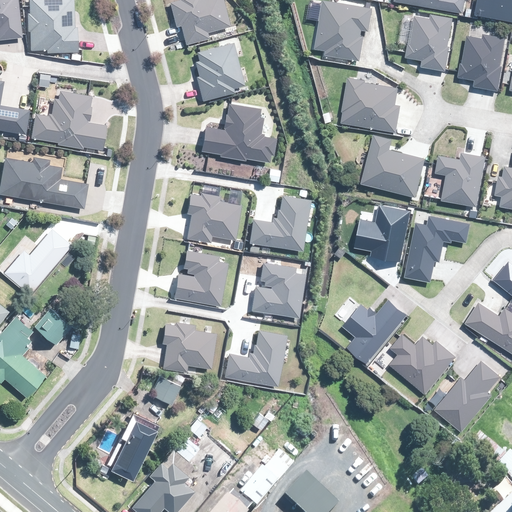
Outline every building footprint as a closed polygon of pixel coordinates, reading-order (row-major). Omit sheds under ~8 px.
[(0,0),(0,39),(23,37),(19,0),(0,0)] [(74,0),(29,0),(30,12),(28,12),(28,31),(31,31),(31,49),(47,49),(47,51),(78,52),(79,27),(75,27),(75,15),(74,15),(74,0)] [(183,25),(185,44),(210,38),(208,32),(230,28),(223,0),(163,0),(164,5),(169,3),(176,27),(183,25)] [(373,6),(330,0),(324,0),(321,18),(317,17),(312,50),(325,52),(324,55),(360,60),(364,38),(362,37),(363,29),(370,30),(373,6)] [(395,0),(395,1),(464,13),(465,0),(395,0)] [(511,0),(477,0),(475,14),(511,19),(511,0)] [(422,59),(422,66),(446,71),(454,17),(432,12),(431,17),(415,15),(410,58),(422,59)] [(476,79),(475,86),(499,89),(504,37),(484,35),(484,37),(467,35),(464,60),(461,60),(459,77),(476,79)] [(235,42),(197,51),(199,61),(196,61),(199,76),(197,76),(202,100),(235,92),(234,88),(244,85),(235,42)] [(399,86),(348,76),(341,123),(397,133),(402,106),(395,104),(399,86)] [(0,129),(27,134),(30,108),(1,104),(5,81),(0,80),(0,129)] [(36,113),(31,138),(83,149),(84,147),(103,149),(106,125),(89,123),(89,121),(90,121),(94,95),(60,91),(59,98),(55,98),(53,113),(49,113),(49,115),(36,113)] [(206,125),(201,150),(245,160),(246,157),(270,161),(271,153),(274,154),(277,137),(263,135),(266,109),(229,103),(227,113),(226,113),(223,128),(206,125)] [(375,134),(363,183),(417,197),(427,157),(392,148),(393,139),(375,134)] [(446,175),(443,200),(478,204),(484,156),(463,153),(462,158),(438,154),(435,173),(446,175)] [(6,156),(0,190),(0,193),(85,208),(90,183),(62,178),(64,167),(51,165),(52,160),(35,156),(34,161),(6,156)] [(503,197),(500,205),(511,207),(511,165),(506,165),(504,175),(500,175),(496,195),(503,197)] [(281,168),(268,168),(268,181),(280,181),(281,168)] [(222,198),(195,195),(190,238),(215,240),(215,236),(239,238),(243,206),(221,204),(222,198)] [(305,251),(312,202),(283,197),(279,224),(255,221),(251,243),(305,251)] [(372,253),(400,259),(410,210),(381,204),(377,223),(365,220),(359,245),(373,248),(372,253)] [(419,223),(408,277),(433,282),(437,261),(443,262),(448,239),(467,243),(471,224),(432,216),(430,226),(419,223)] [(5,270),(33,293),(73,245),(53,229),(31,255),(23,248),(5,270)] [(220,256),(190,251),(186,274),(183,273),(179,299),(223,306),(230,262),(220,260),(220,256)] [(298,267),(267,262),(264,277),(269,278),(267,289),(257,287),(254,310),(300,317),(307,274),(297,272),(298,267)] [(511,262),(498,280),(511,290),(511,262)] [(350,347),(368,363),(409,313),(392,299),(378,316),(366,305),(347,328),(358,337),(350,347)] [(483,304),(471,322),(511,349),(511,312),(508,310),(503,317),(483,304)] [(53,342),(55,341),(69,324),(47,306),(34,322),(32,325),(53,342)] [(33,329),(19,316),(16,314),(10,322),(11,323),(0,335),(0,337),(2,339),(0,340),(0,378),(3,381),(6,376),(27,395),(46,373),(32,361),(24,354),(31,346),(27,343),(28,342),(31,339),(28,336),(33,329)] [(201,329),(169,324),(166,342),(171,343),(167,367),(189,370),(190,364),(213,367),(218,335),(200,332),(201,329)] [(226,376),(279,386),(290,335),(260,329),(255,358),(231,353),(226,376)] [(418,345),(404,334),(394,347),(402,353),(393,364),(427,393),(457,357),(438,341),(435,344),(425,336),(418,345)] [(501,377),(484,363),(468,381),(463,377),(436,408),(463,430),(494,393),(491,390),(501,377)] [(149,393),(170,402),(178,384),(158,374),(149,393)] [(160,424),(137,413),(134,412),(123,435),(127,437),(112,468),(111,470),(133,480),(160,424)] [(256,433),(266,418),(258,412),(247,426),(256,433)] [(458,437),(453,443),(464,452),(469,447),(458,437)] [(158,480),(134,507),(139,511),(163,511),(169,506),(176,511),(177,511),(198,489),(187,480),(198,468),(197,467),(176,449),(153,475),(158,480)] [(237,493),(253,506),(274,480),(276,482),(292,462),(277,450),(261,470),(257,468),(237,493)] [(332,511),(338,506),(305,474),(284,495),(301,511),(332,511)] [(223,494),(208,511),(243,511),(247,506),(229,491),(225,496),(223,494)]
